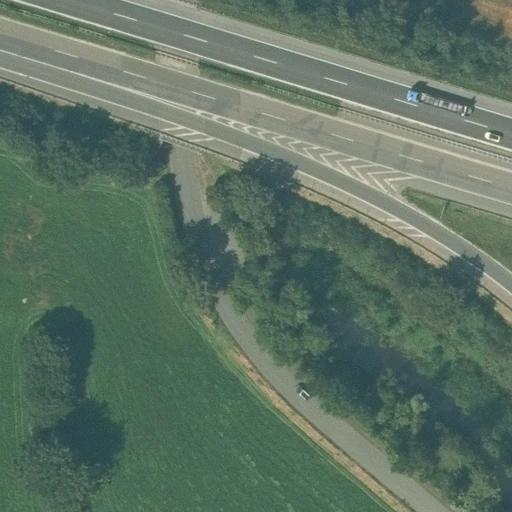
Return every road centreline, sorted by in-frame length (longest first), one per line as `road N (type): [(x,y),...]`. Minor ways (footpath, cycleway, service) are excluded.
road 1 (unclassified): [(171,0),(181,162),(220,286),(269,368),(435,511)]
road 2 (motorway): [(9,32),(48,64),(223,117),(346,171),(511,283)]
road 3 (motorway): [(9,32),(511,186)]
road 4 (motorway): [(511,135),(55,0)]
